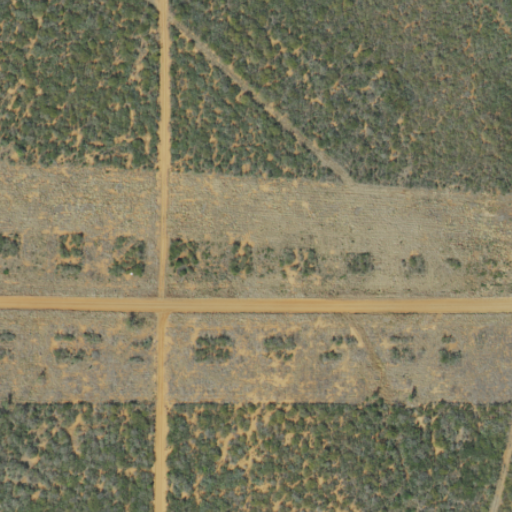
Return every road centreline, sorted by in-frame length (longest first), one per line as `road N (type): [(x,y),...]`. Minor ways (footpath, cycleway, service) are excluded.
road 1 (residential): [(511,313),(0,326)]
road 2 (residential): [(176,511),(179,0)]
road 3 (residential): [(359,316),(344,263),(160,0)]
